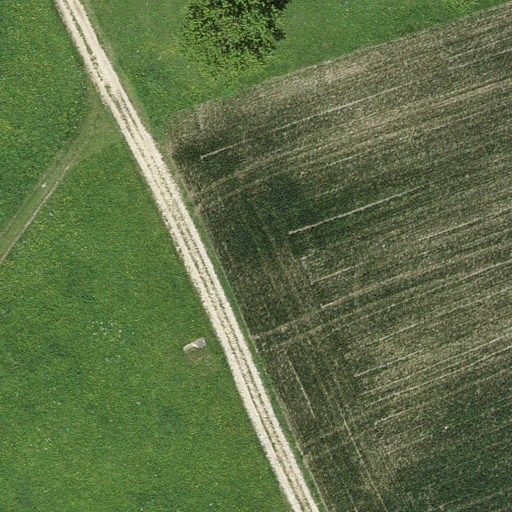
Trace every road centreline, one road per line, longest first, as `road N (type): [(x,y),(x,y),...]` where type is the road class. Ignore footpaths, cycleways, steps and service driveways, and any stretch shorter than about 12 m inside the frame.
road 1 (track): [(318,511),(80,0)]
road 2 (track): [(110,72),(100,119),(0,263)]
